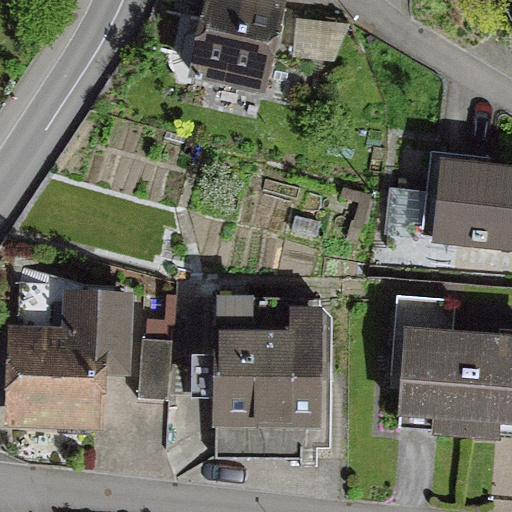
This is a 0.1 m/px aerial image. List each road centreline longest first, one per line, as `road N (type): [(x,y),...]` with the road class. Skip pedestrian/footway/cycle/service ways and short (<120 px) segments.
road 1 (residential): [(326,511),(0,484)]
road 2 (residential): [(117,0),(88,63),(0,199)]
road 3 (residential): [(366,0),(511,93)]
